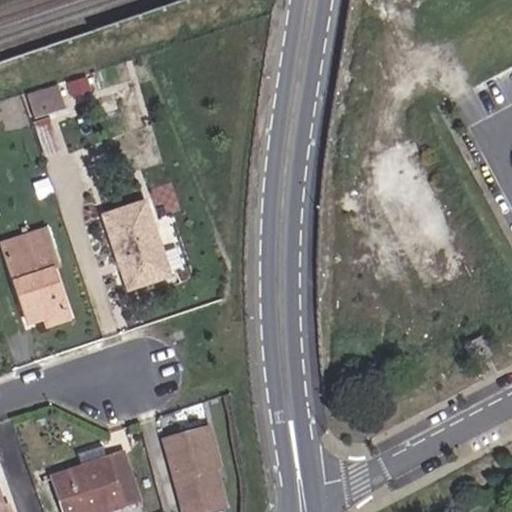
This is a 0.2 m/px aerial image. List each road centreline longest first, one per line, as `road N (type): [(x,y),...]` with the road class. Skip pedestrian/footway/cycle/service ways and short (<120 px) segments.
road 1 (residential): [(301,494),(287,396),(280,231),(310,0)]
road 2 (residential): [(301,494),(358,480),(511,400)]
